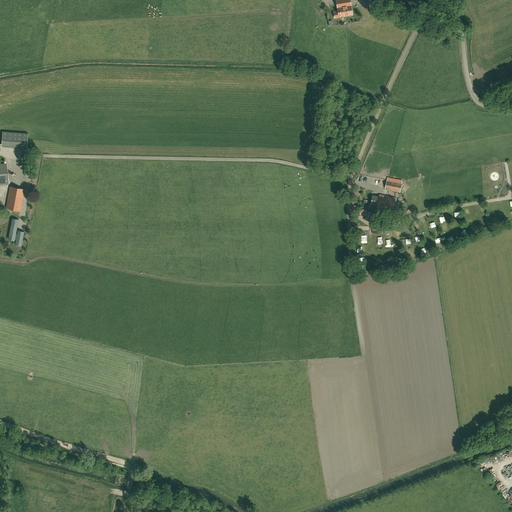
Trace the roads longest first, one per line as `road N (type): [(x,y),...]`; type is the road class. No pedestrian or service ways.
road 1 (unclassified): [(348,175),(267,158),(0,154)]
road 2 (track): [(331,511),(511,445)]
road 3 (unclassified): [(348,175),(421,20)]
road 4 (track): [(0,422),(128,464)]
